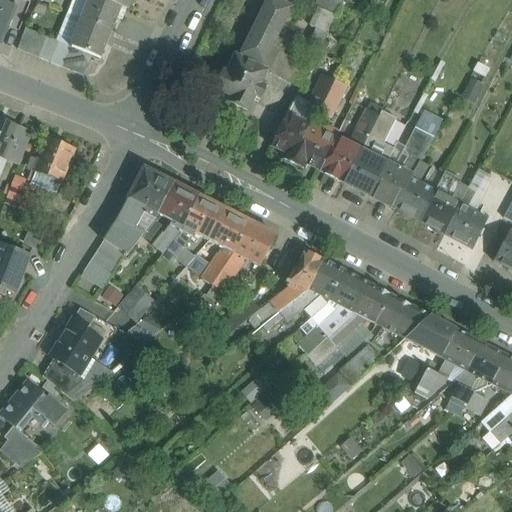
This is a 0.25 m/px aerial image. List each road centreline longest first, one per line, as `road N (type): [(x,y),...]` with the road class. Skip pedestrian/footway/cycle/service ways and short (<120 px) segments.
road 1 (residential): [(511,320),(132,130)]
road 2 (residential): [(0,376),(95,212),(132,130)]
road 3 (residential): [(194,0),(132,130)]
road 4 (residential): [(132,130),(0,75)]
